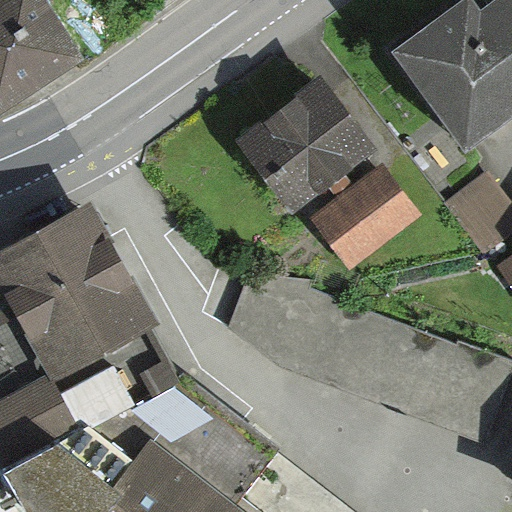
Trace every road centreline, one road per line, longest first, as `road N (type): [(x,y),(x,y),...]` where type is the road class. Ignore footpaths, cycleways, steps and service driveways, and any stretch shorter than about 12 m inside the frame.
road 1 (residential): [(87,116),(213,343),(437,510)]
road 2 (primary): [(87,116),(250,0)]
